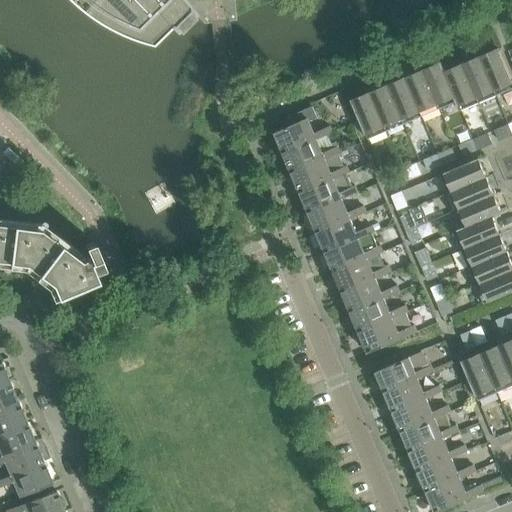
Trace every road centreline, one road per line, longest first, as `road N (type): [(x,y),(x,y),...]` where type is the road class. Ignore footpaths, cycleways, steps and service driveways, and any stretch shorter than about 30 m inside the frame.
road 1 (residential): [(393,511),(288,268)]
road 2 (residential): [(0,318),(17,315),(100,511)]
